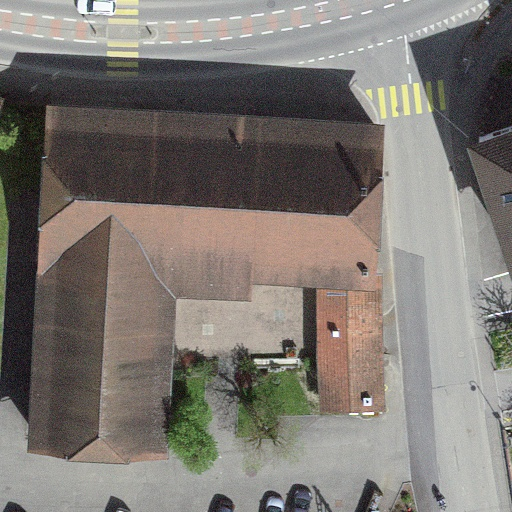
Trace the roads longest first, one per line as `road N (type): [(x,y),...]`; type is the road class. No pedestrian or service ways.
road 1 (residential): [(361,9),(417,143),(474,511)]
road 2 (primary): [(0,28),(64,39),(186,39),(361,9)]
